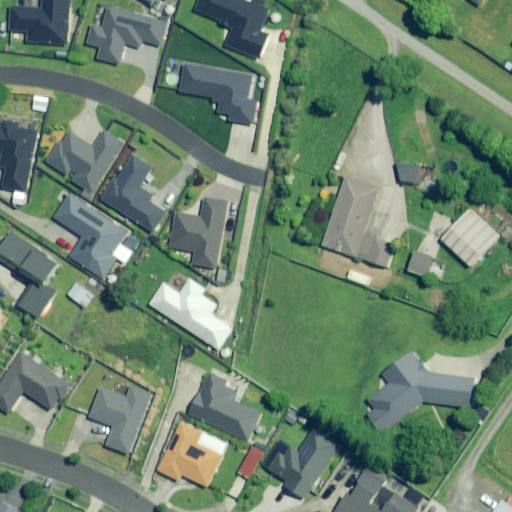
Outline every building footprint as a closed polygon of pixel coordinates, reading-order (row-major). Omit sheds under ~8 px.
[(74,0),(45,0),(45,10),(13,8),(12,32),(30,33),(29,44),(51,45),(69,46),(71,11),(74,11),(74,0)] [(269,10),(243,0),(200,0),(196,11),(218,20),(221,21),(220,24),(234,30),(228,46),(259,59),(269,35),(260,32),(269,10)] [(168,23),(110,9),(105,28),(94,25),(89,44),(102,47),(100,59),(121,64),(125,45),(141,49),(143,42),(162,47),(168,23)] [(253,77),(185,65),(180,92),(221,99),(218,114),(230,116),(229,121),(254,126),(258,102),(249,100),(253,77)] [(21,124),(7,122),(5,128),(0,127),(0,151),(2,152),(0,164),(0,168),(6,170),(3,186),(30,191),(36,163),(34,163),(39,132),(20,129),(21,124)] [(49,162),(69,175),(72,170),(77,173),(74,178),(73,180),(95,194),(126,144),(106,131),(95,147),(72,132),(65,143),(62,142),(49,162)] [(132,155),(115,179),(102,199),(153,233),(166,213),(150,202),(154,197),(141,188),(153,169),(132,155)] [(422,167),(402,164),(400,180),(420,182),(422,167)] [(380,188),(346,176),(323,246),(390,268),(397,245),(365,235),(380,188)] [(128,233),(72,195),(56,218),(85,238),(72,257),(104,278),(117,258),(113,255),(128,233)] [(228,202),(205,198),(202,218),(177,213),(171,248),(196,253),(193,265),(216,269),(228,202)] [(499,237),(471,211),(444,240),(472,266),(499,237)] [(0,246),(0,260),(34,281),(18,308),(39,321),(58,291),(48,285),(59,267),(7,235),(0,246)] [(139,241),(130,236),(124,247),(133,252),(139,241)] [(446,263),(415,251),(407,272),(438,283),(446,263)] [(206,290),(190,279),(180,294),(164,283),(150,304),(219,350),(234,327),(212,313),(217,305),(202,295),(206,290)] [(98,296),(79,282),(69,295),(88,309),(98,296)] [(74,385),(23,352),(0,387),(0,406),(12,414),(26,392),(54,410),(62,398),(65,399),(74,385)] [(430,375),(412,352),(396,365),(383,375),(389,383),(369,399),(377,409),(370,415),(383,433),(424,401),(471,407),(475,380),(430,375)] [(229,381),(208,372),(189,416),(249,442),(261,414),(234,402),(238,392),(226,387),(229,381)] [(153,396),(132,388),(128,399),(102,389),(91,418),(115,427),(108,446),(130,454),(153,396)] [(203,432),(182,423),(160,471),(180,481),(183,475),(208,486),(223,456),(197,444),(203,432)] [(341,446),(316,428),(298,453),(291,448),(285,457),(280,453),(269,469),(289,484),(287,486),(304,498),(341,446)] [(264,452),(253,446),(238,472),(249,479),(264,452)] [(384,486),(387,482),(369,471),(353,496),(350,494),(338,511),(422,511),(423,511),(420,509),(396,494),(395,493),(384,486)] [(0,511),(24,511),(3,501),(0,507),(0,511)]
